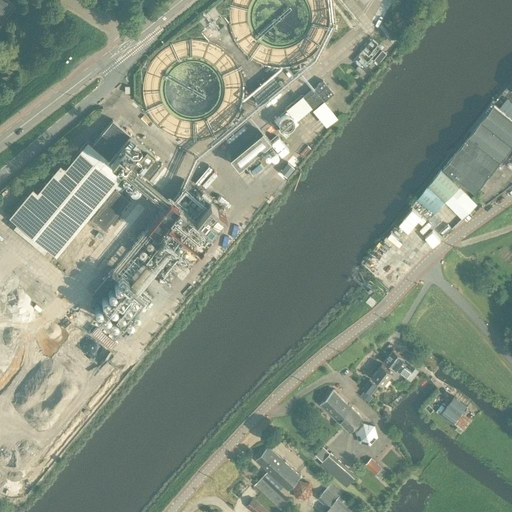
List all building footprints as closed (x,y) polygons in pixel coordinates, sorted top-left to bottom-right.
[(0,0),(0,24),(16,6),(7,0),(0,0)] [(384,47),(378,42),(371,36),(360,49),(361,49),(352,60),(359,65),(356,68),(362,74),(371,64),(368,61),(380,48),(382,49),(384,47)] [(379,63),(386,53),(382,49),(374,59),(379,63)] [(271,76),(251,93),(260,104),(281,87),(271,76)] [(312,106),(313,108),(324,99),(333,92),(323,80),(303,95),(312,106)] [(312,106),(303,95),(302,94),(286,108),(286,109),(274,120),(278,125),(277,125),(285,135),(294,128),(293,127),(298,122),(296,119),(312,106)] [(337,117),(324,99),(313,108),(312,109),(327,126),(337,117)] [(494,105),(469,136),(500,161),(511,146),(511,118),(498,108),(495,106),(494,105)] [(32,186),(8,214),(55,253),(96,204),(111,187),(125,170),(133,177),(153,153),(112,119),(92,143),(87,139),(64,166),(60,162),(37,190),(32,186)] [(271,141),(262,129),(230,157),(238,168),(271,141)] [(500,161),(469,136),(444,167),(460,180),(475,192),(500,161)] [(136,175),(148,185),(165,164),(153,155),(136,175)] [(442,169),(417,198),(435,212),(446,201),(462,218),(476,204),(455,181),(442,169)] [(100,207),(91,219),(104,231),(130,200),(116,189),(115,190),(111,187),(96,204),(100,207)] [(169,195),(147,223),(188,257),(225,212),(209,199),(209,200),(195,217),(175,201),(169,195)] [(48,248),(17,223),(13,226),(44,252),(48,248)] [(45,309),(16,285),(0,304),(0,336),(14,348),(45,309)] [(75,337),(66,328),(60,334),(69,343),(75,337)] [(111,348),(91,332),(75,352),(95,368),(111,348)] [(393,349),(384,360),(411,381),(419,371),(415,367),(416,367),(393,349)] [(430,353),(424,359),(434,368),(440,362),(430,353)] [(372,376),(383,384),(390,375),(395,379),(400,373),(392,367),(390,369),(382,363),(372,376)] [(370,395),(378,385),(370,379),(362,388),(364,390),(360,395),(369,402),(372,397),(370,395)] [(320,403),(350,431),(353,428),(356,431),(359,442),(370,444),(378,436),(374,425),(363,423),(360,420),(363,417),(333,389),(320,403)] [(467,405),(454,396),(440,414),(453,424),(454,423),(463,430),(473,418),(463,411),(467,405)] [(268,471),(255,484),(283,510),(292,500),(280,489),(284,485),(288,489),(301,475),(269,446),(256,459),(268,471)] [(323,447),(316,455),(323,461),(320,464),(347,487),(356,475),(330,453),(323,447)] [(371,458),(365,465),(375,474),(379,478),(386,471),(382,467),(375,461),(371,458)] [(300,481),(293,488),(296,497),(306,499),(312,492),(309,483),(300,481)] [(318,497),(329,507),(324,511),(360,511),(341,494),(342,492),(331,482),(318,497)] [(246,506),(253,511),(269,511),(253,498),(246,506)]
